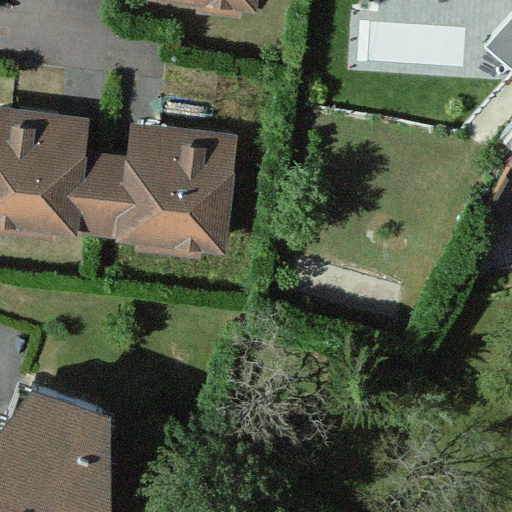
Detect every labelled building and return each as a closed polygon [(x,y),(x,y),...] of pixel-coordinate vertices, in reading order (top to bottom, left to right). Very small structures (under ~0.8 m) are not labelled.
[(200,0),(200,8),(236,12),(237,0),(200,0)] [(511,12),(486,43),(511,66),(511,12)] [(50,219),(94,224),(102,160),(55,154),(59,121),(0,113),(0,228),(48,235),(50,219)] [(151,165),(102,160),(94,224),(140,230),(138,246),(193,252),(195,237),(215,239),(227,141),(155,133),(151,165)] [(0,511),(106,511),(111,500),(95,494),(107,461),(92,455),(103,425),(33,399),(20,434),(7,430),(0,450),(0,511)]
